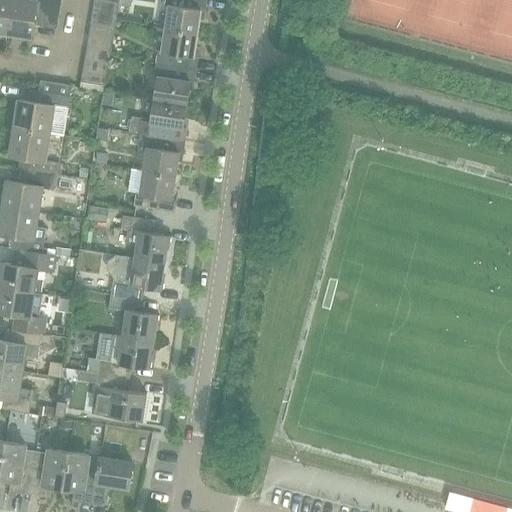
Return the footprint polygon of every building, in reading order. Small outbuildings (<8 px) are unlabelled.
[(0,0),(0,32),(5,34),(10,0),(0,0)] [(35,2),(35,0),(10,0),(5,34),(30,37),(31,26),(33,14),(35,2)] [(115,15),(117,3),(97,0),(93,0),(92,11),(115,15)] [(165,29),(196,34),(199,11),(204,12),(205,0),(164,0),(164,6),(168,6),(165,29)] [(58,18),(59,6),(35,2),(33,14),(58,18)] [(113,27),(115,15),(92,11),(90,23),(113,27)] [(56,30),(58,18),(33,14),(31,26),(56,30)] [(111,39),(113,27),(90,23),(88,35),(111,39)] [(192,56),(196,34),(165,29),(161,51),(157,50),(155,64),(196,70),(198,57),(192,56)] [(109,51),(111,39),(88,35),(86,47),(109,51)] [(107,62),(109,51),(86,47),(84,58),(107,62)] [(106,74),(107,62),(84,58),(82,70),(106,74)] [(194,83),(196,70),(155,64),(153,76),(157,77),(153,100),(185,105),(189,82),(194,83)] [(104,86),(106,74),(82,70),(80,82),(104,86)] [(39,81),(37,92),(36,103),(17,100),(13,128),(48,133),(63,136),(71,86),(39,81)] [(102,92),(104,86),(80,82),(79,89),(102,92)] [(182,127),(185,105),(153,100),(150,119),(131,115),(128,132),(144,134),(144,135),(185,141),(187,128),(182,127)] [(44,161),(48,133),(13,128),(9,155),(27,158),(25,170),(20,170),(54,175),(57,175),(59,163),(44,161)] [(183,154),(185,141),(144,135),(142,148),(146,149),(143,171),(174,175),(178,154),(183,154)] [(98,151),(96,163),(107,164),(108,153),(98,151)] [(174,175),(143,171),(131,169),(127,191),(135,193),(133,206),(173,213),(175,199),(171,199),(174,175)] [(51,190),(54,175),(20,170),(18,183),(5,181),(3,193),(4,193),(1,207),(38,213),(40,199),(41,199),(42,189),(51,190)] [(36,226),(38,213),(1,207),(0,214),(0,234),(9,236),(7,249),(42,254),(46,227),(36,226)] [(88,212),(87,219),(107,222),(108,215),(88,212)] [(133,258),(166,263),(170,237),(146,233),(147,220),(122,216),(122,218),(113,216),(112,227),(121,228),(120,230),(127,231),(125,244),(135,245),(133,258)] [(55,248),(47,248),(46,255),(57,257),(57,256),(70,257),(71,248),(56,246),(55,248)] [(55,273),(57,257),(46,255),(7,249),(24,252),(22,266),(0,263),(0,264),(0,287),(33,293),(41,294),(43,280),(35,279),(37,270),(55,273)] [(166,263),(133,258),(114,255),(107,260),(106,268),(113,278),(110,295),(135,298),(137,285),(162,289),(166,263)] [(44,295),(33,293),(0,287),(0,312),(15,315),(13,330),(51,336),(51,335),(45,334),(47,319),(41,318),(44,295)] [(110,295),(108,309),(125,311),(121,334),(121,336),(152,341),(154,328),(156,328),(158,315),(133,311),(135,298),(110,295)] [(51,340),(51,336),(13,330),(11,343),(0,341),(0,368),(20,372),(23,355),(36,357),(39,338),(51,340)] [(150,367),(154,341),(152,341),(121,336),(113,335),(110,360),(88,357),(86,370),(97,372),(122,376),(124,363),(150,367)] [(49,361),(47,374),(59,376),(61,363),(49,361)] [(18,388),(20,372),(0,368),(0,396),(2,397),(0,407),(0,408),(27,413),(30,394),(30,391),(18,388)] [(120,389),(122,376),(97,372),(95,383),(94,391),(99,392),(96,413),(141,421),(146,393),(120,389)] [(39,405),(37,414),(52,417),(54,407),(39,405)] [(59,420),(58,428),(71,429),(72,422),(59,420)] [(28,494),(34,452),(23,450),(24,445),(4,442),(0,467),(0,478),(9,480),(8,491),(28,494)] [(62,487),(68,452),(46,449),(45,454),(34,452),(28,494),(49,497),(50,485),(62,487)] [(98,462),(97,462),(87,460),(87,455),(68,452),(62,487),(73,489),(72,500),(91,503),(98,462)] [(98,462),(91,503),(102,505),(106,484),(127,487),(131,462),(98,457),(97,462),(98,462)] [(477,511),(511,511),(511,501),(448,484),(442,503),(477,511)]
